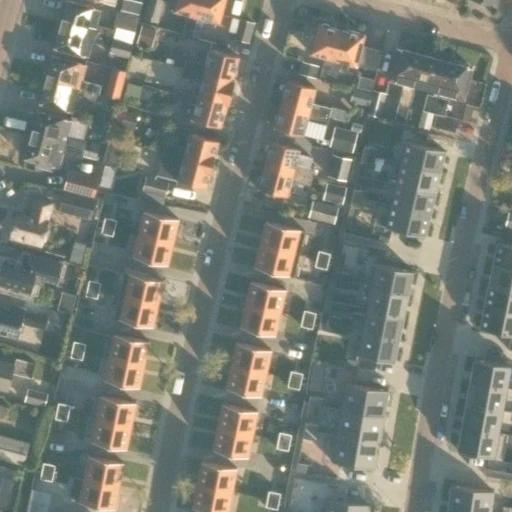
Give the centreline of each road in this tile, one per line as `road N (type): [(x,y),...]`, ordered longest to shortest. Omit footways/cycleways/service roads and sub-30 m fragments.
road 1 (residential): [(276,0),(156,511)]
road 2 (residential): [(506,52),(431,386),(413,511)]
road 3 (residential): [(334,0),(506,52)]
